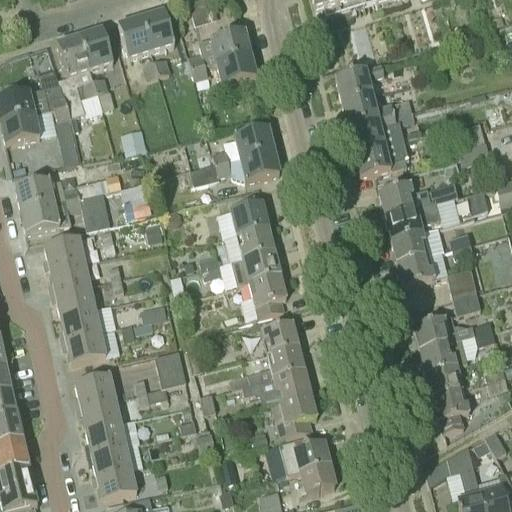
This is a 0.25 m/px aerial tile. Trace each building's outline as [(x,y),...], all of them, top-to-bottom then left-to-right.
[(344,18),(363,12),(359,0),(306,0),(312,20),(323,17),(325,23),(344,18)] [(401,0),(359,0),(363,12),(402,0),(401,0)] [(150,60),(173,54),(163,19),(140,26),(150,60)] [(127,66),(150,60),(140,26),(117,33),(127,66)] [(89,78),(112,72),(101,37),(78,44),(89,78)] [(215,70),(249,61),(243,38),(198,49),(201,60),(188,63),(191,75),(204,72),(215,70)] [(96,102),(92,89),(89,78),(78,44),(55,51),(65,84),(57,86),(59,93),(63,104),(66,115),(70,126),(73,139),(78,137),(74,123),(84,120),(85,122),(100,118),(96,102)] [(215,70),(220,93),(255,84),(249,61),(215,70)] [(154,70),(158,84),(170,81),(166,67),(154,70)] [(146,87),(158,84),(154,70),(142,74),(146,87)] [(340,109),(373,101),(369,87),(382,84),(379,71),(366,75),(366,76),(334,84),(340,109)] [(204,72),(191,75),(194,87),(207,84),(204,72)] [(92,89),(96,102),(108,98),(104,85),(92,89)] [(18,101),(15,89),(6,91),(9,103),(18,101)] [(0,129),(35,122),(54,118),(51,107),(63,104),(59,93),(18,101),(9,103),(0,105),(0,129)] [(113,114),(108,98),(96,102),(100,118),(113,114)] [(347,134),(411,118),(408,107),(376,115),(373,101),(340,109),(347,134)] [(63,104),(51,107),(54,118),(66,115),(63,104)] [(66,115),(54,118),(57,129),(70,126),(66,115)] [(353,160),(394,149),(390,135),(396,133),(398,144),(411,141),(408,129),(413,128),(411,118),(347,134),(353,160)] [(0,133),(4,153),(40,145),(35,122),(0,129),(0,133)] [(463,156),(485,151),(479,130),(448,138),(453,159),(463,156)] [(272,158),(267,135),(232,143),(238,167),(272,158)] [(146,157),(140,136),(120,141),(125,162),(146,157)] [(359,185),(406,173),(403,161),(397,163),(394,149),(353,160),(359,185)] [(485,151),(463,156),(466,168),(487,162),(485,151)] [(79,168),(76,152),(59,156),(63,171),(79,168)] [(188,167),(190,176),(228,168),(225,157),(212,160),(212,161),(188,167)] [(238,167),(244,190),(278,181),(272,158),(238,167)] [(228,168),(190,176),(190,177),(193,192),(218,187),(217,185),(231,181),(228,168)] [(486,186),(482,174),(469,177),(472,190),(486,186)] [(19,218),(55,210),(52,199),(50,187),(14,195),(19,218)] [(104,187),(76,192),(63,195),(63,197),(65,208),(92,201),(92,202),(103,200),(106,199),(104,187)] [(120,196),(122,208),(124,220),(126,226),(158,219),(154,201),(151,188),(119,195),(120,196)] [(502,214),(511,212),(511,197),(510,189),(497,192),(502,214)] [(383,223),(412,215),(409,202),(412,201),(410,191),(377,199),(383,223)] [(438,208),(457,204),(454,194),(436,199),(438,208)] [(482,198),(466,202),(470,220),(486,217),(482,198)] [(19,218),(24,241),(70,231),(68,220),(81,217),(105,212),(103,200),(92,202),(92,201),(65,208),(55,210),(19,218)] [(389,247),(422,239),(420,231),(439,226),(435,209),(412,215),(383,223),(389,247)] [(235,242),(267,234),(261,210),(229,218),(235,242)] [(157,231),(143,234),(146,250),(160,247),(157,231)] [(240,267),(273,259),(267,234),(235,242),(240,267)] [(112,250),(110,238),(101,240),(103,252),(112,250)] [(396,270),(424,263),(420,248),(424,247),(422,239),(389,247),(396,270)] [(451,256),(469,252),(467,241),(449,246),(451,256)] [(48,277),(85,269),(79,245),(43,253),(48,277)] [(451,256),(454,266),(472,262),(469,252),(451,256)] [(240,267),(230,269),(235,293),(247,290),(279,282),(273,259),(240,267)] [(201,276),(219,272),(216,261),(198,266),(201,276)] [(402,295),(434,287),(431,275),(427,276),(424,263),(396,270),(402,295)] [(54,301),(90,292),(85,269),(48,277),(54,301)] [(221,282),(219,272),(201,276),(203,286),(221,282)] [(111,288),(120,286),(118,273),(108,275),(111,288)] [(452,307),(476,301),(470,276),(446,282),(452,307)] [(251,304),(255,324),(283,318),(280,307),(285,306),(279,282),(247,290),(251,304)] [(120,286),(111,288),(114,300),(123,298),(120,286)] [(59,324),(95,316),(90,292),(54,301),(59,324)] [(480,317),(476,301),(452,307),(456,323),(480,317)] [(163,312),(151,314),(154,327),(166,325),(163,312)] [(64,348),(100,340),(95,316),(59,324),(64,348)] [(418,358),(446,351),(442,336),(453,333),(450,324),(412,334),(418,358)] [(471,332),(471,334),(474,343),(492,339),(489,328),(471,332)] [(131,333),(122,334),(124,347),(134,345),(133,341),(152,337),(150,329),(131,333)] [(270,361),(297,354),(291,330),(259,338),(262,348),(266,347),(270,361)] [(492,339),(474,343),(476,353),(494,348),(492,339)] [(70,372),(106,364),(100,340),(64,348),(70,372)] [(205,368),(216,365),(215,360),(219,359),(215,346),(200,349),(204,363),(205,368)] [(424,382),(456,374),(456,373),(466,370),(460,347),(446,351),(418,358),(424,382)] [(241,394),(303,378),(297,354),(270,361),(274,373),(229,385),(232,396),(241,393),(241,394)] [(161,395),(164,395),(185,390),(178,359),(154,364),(161,395)] [(430,405),(458,398),(455,384),(459,383),(456,374),(424,382),(430,405)] [(0,398),(10,397),(5,375),(0,375),(0,398)] [(486,390),(504,386),(502,376),(484,380),(486,390)] [(278,410),(310,402),(303,378),(241,394),(244,403),(255,400),(255,402),(259,401),(262,411),(269,410),(270,412),(278,410)] [(79,414),(115,406),(110,382),(74,390),(79,414)] [(137,401),(146,399),(143,386),(134,388),(137,401)] [(504,386),(486,390),(489,401),(507,396),(504,386)] [(164,395),(161,395),(146,399),(137,401),(140,413),(149,411),(149,409),(167,405),(164,395)] [(10,397),(0,398),(0,423),(15,420),(10,397)] [(441,441),(463,436),(459,424),(469,421),(466,410),(462,411),(458,398),(430,405),(436,430),(438,429),(441,441)] [(203,421),(215,419),(211,401),(199,404),(203,421)] [(270,412),(279,447),(311,439),(308,427),(316,425),(310,402),(278,410),(270,412)] [(84,437),(121,429),(115,406),(79,414),(84,437)] [(188,414),(179,416),(181,424),(190,422),(188,414)] [(0,423),(0,450),(21,446),(15,420),(0,423)] [(195,438),(193,427),(179,430),(181,440),(195,438)] [(90,461),(126,453),(121,429),(84,437),(90,461)] [(267,450),(264,439),(249,442),(252,453),(267,450)] [(199,459),(214,456),(211,441),(196,444),(199,459)] [(497,450),(494,445),(486,449),(498,470),(507,465),(499,449),(497,450)] [(0,481),(28,475),(21,446),(0,450),(0,481)] [(298,479),(327,471),(322,449),(306,453),(306,451),(301,453),(302,454),(300,454),(299,446),(279,451),(286,482),(298,479)] [(489,456),(484,447),(473,453),(477,462),(489,456)] [(95,484),(131,477),(126,453),(90,461),(95,484)] [(481,511),(478,499),(467,454),(446,466),(450,482),(459,479),(465,505),(456,507),(457,511),(481,511)] [(221,480),(242,476),(240,462),(219,466),(221,480)] [(314,499),(314,501),(318,499),(318,498),(333,494),(327,471),(298,479),(304,502),(314,499)] [(0,511),(36,511),(28,475),(0,481),(0,511)] [(100,509),(137,500),(131,477),(95,484),(100,509)] [(167,493),(165,481),(156,483),(158,495),(167,493)] [(481,511),(511,511),(511,495),(506,485),(504,481),(499,484),(501,493),(478,499),(481,511)] [(226,511),(232,511),(229,498),(219,500),(221,511),(226,511)] [(261,511),(262,511),(279,508),(276,498),(259,503),(261,511)]
